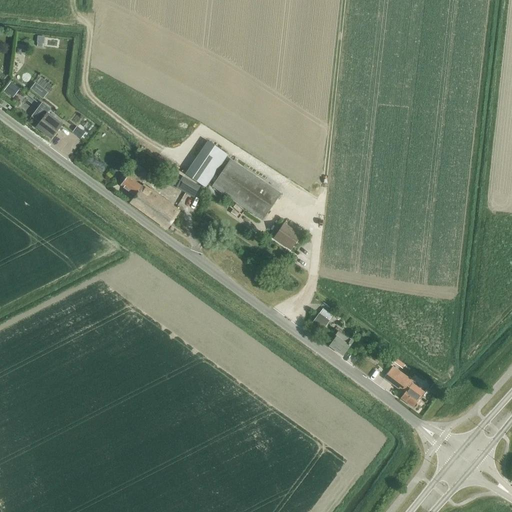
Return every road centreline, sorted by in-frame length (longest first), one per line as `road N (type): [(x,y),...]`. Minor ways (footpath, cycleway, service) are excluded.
road 1 (unclassified): [(415,423),(0,115)]
road 2 (track): [(321,196),(344,0)]
